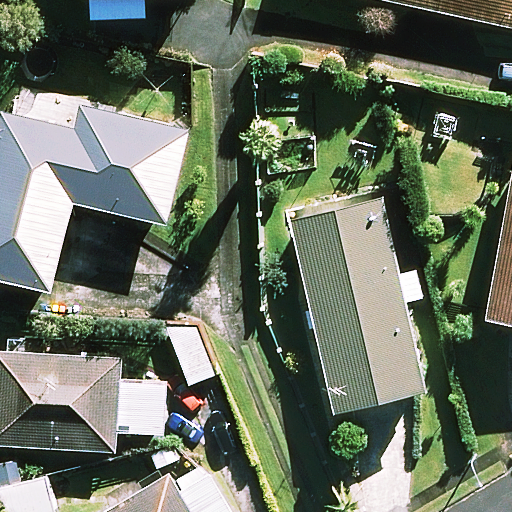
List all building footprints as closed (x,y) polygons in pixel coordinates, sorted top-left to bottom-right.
[(93,0),(93,20),(148,19),(147,0),(93,0)] [(511,0),(380,0),(511,29),(511,0)] [(192,133),(82,107),(76,130),(4,112),(0,129),(0,279),(56,293),(77,204),(170,226),(192,133)] [(402,275),(384,199),(294,220),(340,413),(429,392),(408,303),(425,299),(419,271),(402,275)] [(511,205),(491,321),(511,324),(511,205)] [(219,375),(200,326),(173,336),(192,385),(219,375)] [(123,384),(124,360),(0,352),(0,445),(119,453),(120,433),(165,436),(168,386),(123,384)] [(193,511),(182,492),(171,474),(107,511),(193,511)] [(182,492),(193,511),(233,511),(211,475),(182,492)] [(55,511),(49,479),(6,488),(11,511),(55,511)]
